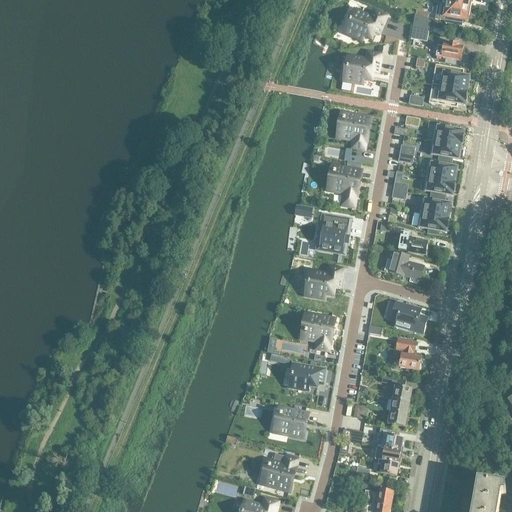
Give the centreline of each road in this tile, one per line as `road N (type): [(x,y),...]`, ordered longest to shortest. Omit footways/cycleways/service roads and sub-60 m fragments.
road 1 (residential): [(362,280),(312,511)]
road 2 (residential): [(401,56),(362,280)]
road 3 (secondary): [(420,511),(457,307)]
road 4 (secondary): [(482,161),(510,0)]
road 5 (secondary): [(457,307),(478,182)]
